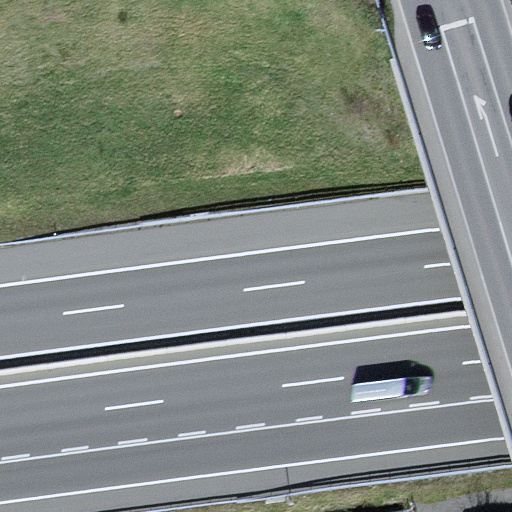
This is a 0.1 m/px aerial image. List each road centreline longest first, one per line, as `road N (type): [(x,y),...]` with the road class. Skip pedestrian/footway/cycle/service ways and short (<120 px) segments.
road 1 (motorway): [(511,255),(0,321)]
road 2 (motorway): [(0,423),(511,358)]
road 3 (secondary): [(511,215),(444,0)]
